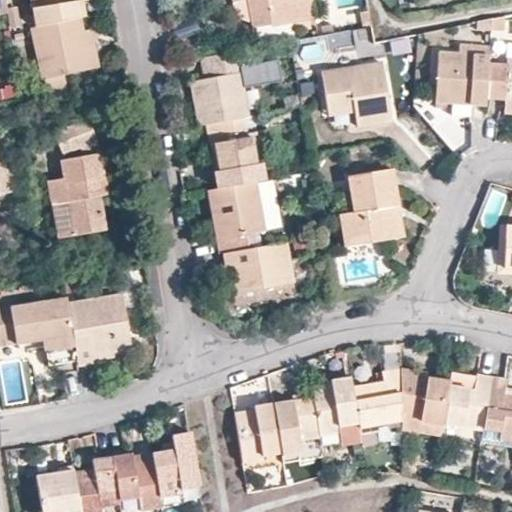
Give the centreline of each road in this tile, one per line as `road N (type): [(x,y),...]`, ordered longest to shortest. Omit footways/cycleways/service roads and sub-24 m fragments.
road 1 (residential): [(131,0),(176,301),(201,373)]
road 2 (residential): [(425,320),(307,339),(201,373)]
road 3 (residential): [(201,373),(75,423),(0,435)]
road 4 (residential): [(425,320),(428,287),(470,174),(511,160)]
